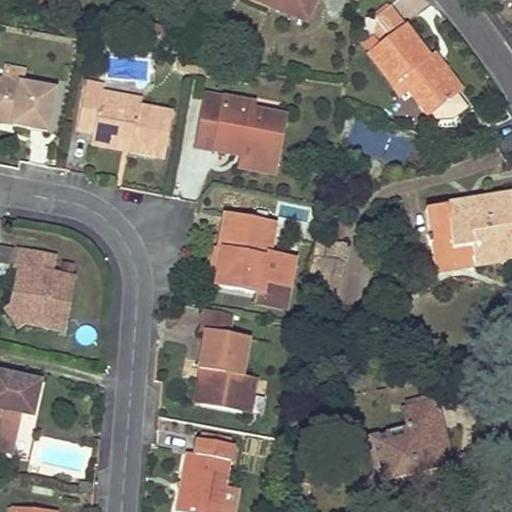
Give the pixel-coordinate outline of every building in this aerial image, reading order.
[(254,0),(305,21),(314,0),(254,0)] [(378,47),(367,55),(400,98),(409,91),(428,117),(457,96),(434,67),(432,69),(427,62),(430,60),(429,59),(389,8),(374,19),(371,37),(378,47)] [(149,24),(146,39),(155,41),(160,27),(149,24)] [(155,41),(160,43),(165,44),(170,30),(160,27),(155,41)] [(461,93),(433,56),(429,59),(430,60),(427,62),(432,69),(434,67),(457,96),(461,93)] [(182,59),(181,66),(180,73),(194,76),(195,74),(197,61),(182,59)] [(227,66),(197,61),(195,74),(225,79),(227,66)] [(4,83),(23,87),(26,73),(6,69),(4,83)] [(54,93),(39,90),(23,87),(4,83),(0,82),(0,123),(47,131),(54,93)] [(172,114),(156,111),(139,108),(101,101),(102,92),(103,86),(86,83),(77,130),(94,134),(94,138),(131,145),(130,151),(164,157),(172,114)] [(102,92),(101,101),(139,108),(141,100),(102,92)] [(350,94),(346,93),(343,92),(341,103),(347,105),(350,94)] [(457,96),(428,117),(432,122),(452,121),(467,110),(457,96)] [(240,171),(257,174),(273,177),(283,119),(251,113),(252,105),(206,97),(197,149),(233,155),(235,149),(243,151),(242,157),(240,171)] [(94,138),(93,144),(130,151),(131,145),(94,138)] [(344,189),(338,187),(332,186),(329,201),(341,203),(344,189)] [(474,257),(474,262),(475,267),(511,261),(511,201),(511,198),(426,211),(433,255),(472,249),(474,257)] [(262,296),(268,261),(275,226),(227,217),(220,252),(224,253),(218,287),(262,296)] [(0,276),(5,278),(13,250),(0,245),(0,276)] [(433,255),(434,263),(474,257),(472,249),(433,255)] [(73,279),(62,277),(51,275),(54,259),(18,251),(15,268),(18,269),(10,307),(14,308),(21,319),(21,324),(63,332),(73,279)] [(218,287),(224,253),(220,252),(216,251),(209,286),(218,287)] [(334,297),(335,297),(336,297),(343,265),(310,259),(301,304),(331,310),(334,297)] [(14,308),(10,307),(6,311),(16,328),(21,324),(21,319),(14,308)] [(233,317),(202,311),(199,330),(207,332),(230,336),(233,317)] [(483,344),(483,315),(431,314),(431,343),(483,344)] [(243,377),(247,358),(250,340),(230,336),(207,332),(200,371),(202,371),(208,372),(207,378),(202,407),(244,415),(252,378),(243,377)] [(207,378),(208,372),(202,371),(196,406),(202,407),(207,378)] [(0,452),(10,455),(15,435),(20,414),(33,418),(41,384),(0,374),(0,452)] [(251,416),(259,379),(252,378),(244,415),(251,416)] [(452,465),(437,404),(403,412),(407,430),(359,442),(368,478),(384,474),(386,482),(452,465)] [(220,511),(233,448),(216,445),(199,441),(196,456),(188,454),(175,511),(220,511)] [(370,486),(386,482),(384,474),(368,478),(370,486)]
